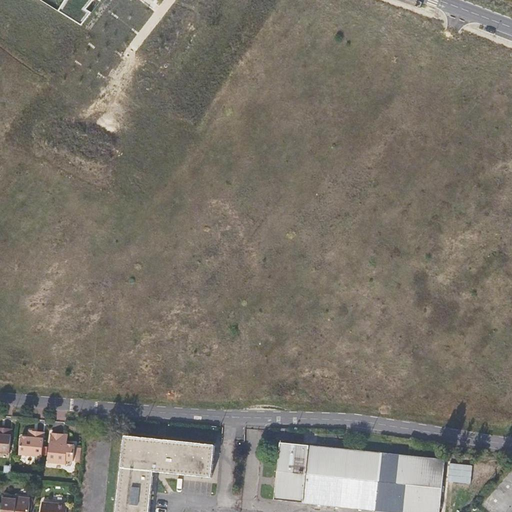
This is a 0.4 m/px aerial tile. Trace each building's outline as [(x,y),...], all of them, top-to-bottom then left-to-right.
[(66,0),(59,12),(83,27),(93,14),(85,10),(93,0),(66,0)] [(0,432),(0,453),(9,454),(12,430),(1,429),(0,432)] [(19,455),(42,457),(45,434),(34,432),(33,436),(29,435),(29,439),(21,438),(19,455)] [(63,442),(63,435),(50,434),(47,462),(65,463),(65,459),(72,460),(73,445),(67,444),(67,442),(63,442)] [(146,438),(124,436),(116,511),(149,511),(154,472),(212,478),(216,445),(146,438)] [(311,503),(398,511),(438,511),(444,460),(280,443),(274,499),(311,503)] [(1,511),(28,511),(30,498),(14,496),(14,499),(3,498),(1,511)] [(42,502),(40,511),(65,511),(66,505),(42,502)]
